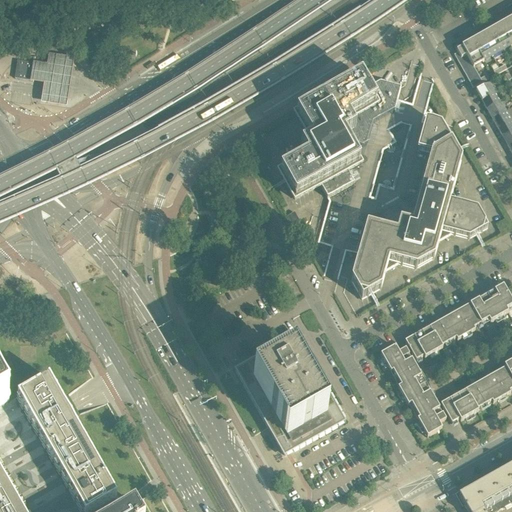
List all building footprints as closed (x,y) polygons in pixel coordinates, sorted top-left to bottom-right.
[(511,27),(509,21),(499,27),(511,47),(511,46),(511,27)] [(499,27),(490,32),(491,34),(500,50),(502,52),(511,47),(499,27)] [(490,32),(481,37),(492,58),(502,52),(500,50),(491,34),(490,32)] [(481,37),(471,42),(473,45),(481,60),(483,63),(492,58),(481,37)] [(473,45),(471,42),(462,48),(461,48),(456,51),(457,54),(454,56),(473,89),(488,81),(486,77),(480,80),(473,68),(483,63),(481,60),(473,45)] [(46,66),(35,65),(32,82),(43,84),(41,101),(67,104),(74,62),(47,58),(46,66)] [(14,79),(32,82),(35,65),(17,62),(14,79)] [(329,202),(318,243),(332,247),(324,276),(337,281),(345,251),(358,255),(359,254),(366,226),(371,227),(383,221),(382,219),(383,214),(392,209),(401,204),(406,206),(407,207),(418,201),(431,156),(417,152),(425,124),(422,123),(433,84),(432,84),(423,81),(423,78),(420,77),(412,106),(397,101),(394,112),(373,124),(369,137),(366,146),(362,148),(360,148),(357,161),(359,165),(347,172),(354,184),(328,199),(329,202)] [(379,85),(371,90),(367,92),(364,86),(361,80),(360,79),(296,116),(296,117),(310,142),(311,142),(300,148),(306,159),(305,160),(279,174),(295,202),(320,187),(327,200),(327,199),(328,199),(354,184),(347,172),(359,165),(357,161),(360,148),(362,148),(366,146),(369,137),(373,124),(394,112),(397,101),(400,91),(398,90),(379,85)] [(481,102),(497,93),(491,83),(473,93),(476,98),(478,96),(481,101),(481,102)] [(481,102),(487,111),(502,102),(497,93),(481,102)] [(491,120),(492,120),(507,112),(502,102),(487,111),(492,120),(491,120)] [(497,130),(511,121),(511,112),(511,110),(507,112),(492,120),(492,121),(497,130)] [(502,140),(503,139),(511,133),(511,121),(497,130),(502,139),(502,140)] [(358,255),(354,270),(350,283),(361,302),(372,296),(380,291),(385,274),(397,267),(415,272),(434,261),(438,244),(451,237),(468,242),(477,237),(487,231),(476,212),(459,207),(452,195),(461,163),(455,153),(450,144),(442,130),(440,127),(425,123),(425,124),(417,152),(431,156),(418,201),(407,207),(406,206),(401,204),(392,209),(383,214),(382,219),(383,221),(371,227),(366,226),(359,254),(358,255)] [(511,133),(503,139),(508,149),(511,146),(511,133)] [(287,217),(293,228),(300,224),(294,213),(287,217)] [(424,332),(423,330),(422,329),(417,332),(419,335),(405,343),(415,362),(423,358),(424,360),(442,350),(441,348),(456,339),(457,341),(475,331),(473,329),(488,321),(490,324),(508,314),(506,311),(511,307),(511,303),(503,287),(495,292),(494,289),(476,300),(477,302),(456,313),(455,311),(450,314),(451,316),(424,332)] [(345,424),(313,366),(296,336),(270,351),(234,371),(283,458),(289,455),(345,424)] [(420,377),(416,371),(408,356),(409,356),(405,350),(398,354),(395,348),(382,355),(380,356),(390,374),(392,373),(401,388),(398,389),(408,407),(411,405),(419,420),(417,421),(427,439),(442,431),(438,425),(446,421),(442,415),(430,395),(432,393),(422,376),(420,377)] [(491,374),(490,374),(485,377),(487,379),(460,395),(458,392),(453,395),(454,398),(440,406),(451,425),(459,421),(460,423),(478,413),(477,410),(491,402),(493,404),(510,394),(509,392),(511,390),(511,359),(510,360),(511,362),(504,367),(505,369),(492,376),(491,374)] [(62,402),(61,401),(57,393),(49,379),(18,397),(34,426),(83,511),(90,511),(113,500),(115,498),(116,498),(116,497),(101,469),(72,419),(71,418),(68,412),(63,403),(62,402)] [(0,408),(9,403),(8,402),(0,387),(0,408)] [(0,511),(25,511),(19,499),(0,466),(0,511)] [(511,469),(459,499),(466,511),(496,511),(511,503),(511,469)]
